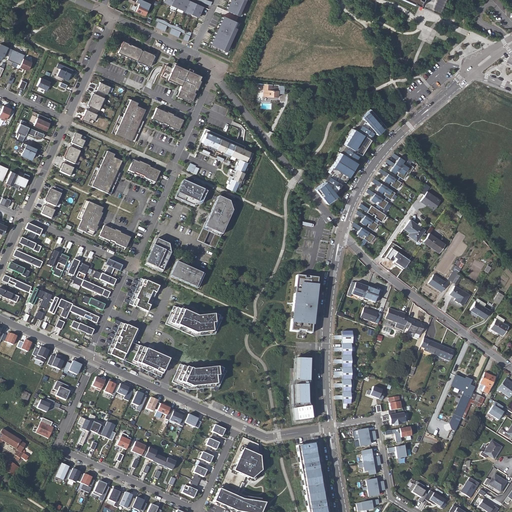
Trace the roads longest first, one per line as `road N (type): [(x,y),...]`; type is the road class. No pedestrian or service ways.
road 1 (residential): [(511,43),(388,144),(358,187),(341,232)]
road 2 (residential): [(89,357),(59,449),(198,511)]
road 3 (residential): [(341,232),(373,266),(511,368)]
road 4 (residential): [(130,265),(213,74)]
road 5 (residential): [(213,74),(341,232)]
road 6 (residential): [(341,232),(325,347),(329,426)]
road 7 (residential): [(237,425),(89,357)]
road 8 (residential): [(414,511),(390,497),(375,417),(329,426)]
